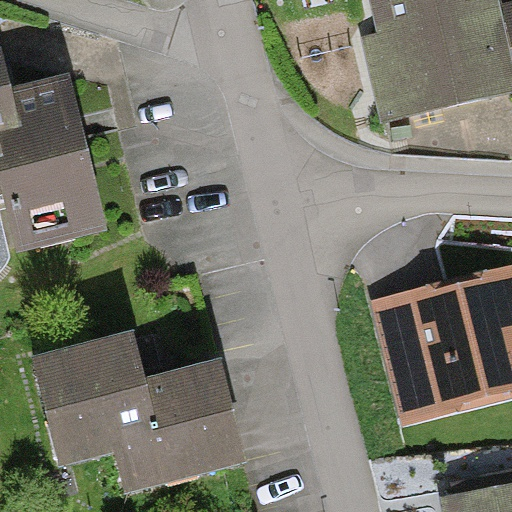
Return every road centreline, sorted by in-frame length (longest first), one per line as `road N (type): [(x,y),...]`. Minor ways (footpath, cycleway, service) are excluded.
road 1 (residential): [(272,202),(348,511)]
road 2 (residential): [(511,194),(373,190),(272,202)]
road 3 (residential): [(222,0),(272,202)]
